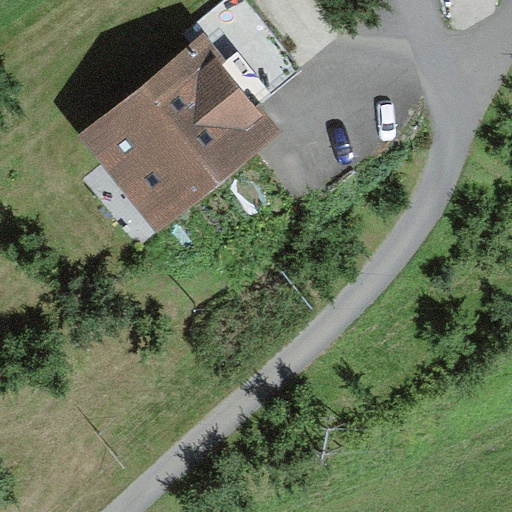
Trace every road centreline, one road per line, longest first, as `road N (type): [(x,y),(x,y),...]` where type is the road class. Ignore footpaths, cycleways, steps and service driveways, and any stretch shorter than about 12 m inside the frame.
road 1 (unclassified): [(419,0),(447,124),(434,189),(368,284),(122,511)]
road 2 (track): [(439,76),(360,62),(333,45),(297,0)]
